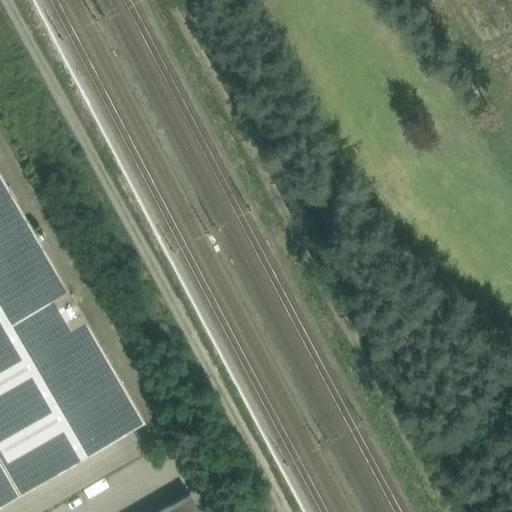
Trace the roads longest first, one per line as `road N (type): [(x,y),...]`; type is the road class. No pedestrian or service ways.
road 1 (track): [(284,511),(5,0)]
road 2 (track): [(448,511),(316,273),(180,0)]
